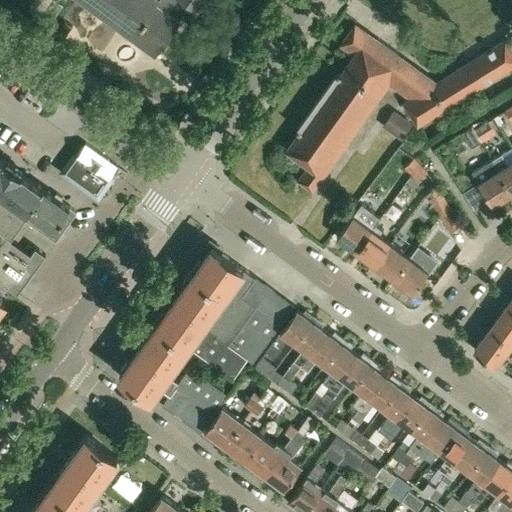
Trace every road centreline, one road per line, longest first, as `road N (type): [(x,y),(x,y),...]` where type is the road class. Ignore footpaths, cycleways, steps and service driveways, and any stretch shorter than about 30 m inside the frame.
road 1 (residential): [(421,351),(182,173)]
road 2 (residential): [(264,511),(53,349)]
road 3 (tertiary): [(53,349),(182,173)]
road 4 (tertiary): [(182,173),(307,0)]
road 5 (residential): [(421,351),(494,251),(511,240)]
road 6 (unclassified): [(182,173),(80,102)]
